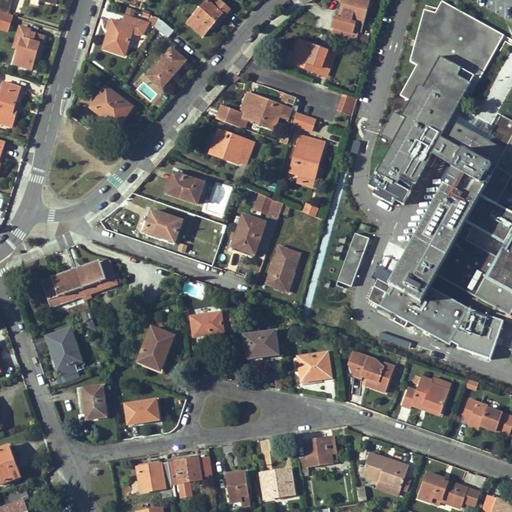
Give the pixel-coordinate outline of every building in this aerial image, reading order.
[(0,0),(0,11),(8,14),(12,0),(0,0)] [(229,11),(217,0),(207,0),(187,23),(202,36),(214,23),(217,25),(229,11)] [(362,8),(363,0),(342,0),(337,19),(334,18),(330,28),(333,29),(331,36),(353,42),(356,31),(359,32),(366,9),(362,8)] [(439,169),(451,175),(389,286),(392,287),(381,307),(452,346),(471,310),(431,289),(438,275),(511,315),(511,140),(493,175),(486,187),(476,181),(474,180),(481,167),(436,142),(492,41),(433,9),(427,20),(415,16),(403,67),(410,70),(394,101),(401,105),(393,119),(399,122),(368,177),(405,198),(419,174),(432,181),(439,169)] [(8,14),(0,11),(0,20),(9,23),(12,15),(8,14)] [(107,31),(108,32),(102,49),(123,56),(131,34),(137,36),(142,34),(144,33),(148,24),(124,16),(122,24),(111,20),(107,31)] [(155,26),(159,19),(151,16),(149,21),(150,24),(155,26)] [(168,38),(173,31),(159,19),(155,26),(168,38)] [(19,47),(14,63),(32,69),(34,60),(37,52),(40,53),(45,36),(29,31),(26,40),(17,37),(14,46),(19,47)] [(299,41),(292,59),(305,64),(303,69),(318,75),(319,72),(326,74),(334,54),(299,41)] [(185,61),(172,49),(147,76),(161,88),(185,61)] [(303,69),(305,64),(292,59),(290,64),(303,69)] [(0,122),(12,126),(17,109),(14,108),(15,104),(20,88),(4,83),(0,96),(0,122)] [(106,88),(93,105),(104,113),(101,116),(117,128),(132,108),(106,88)] [(250,121),(261,125),(262,122),(275,126),(282,107),(254,96),(253,98),(246,95),(239,113),(226,108),(216,119),(242,129),(246,120),(250,121)] [(351,116),(357,100),(342,95),(336,111),(351,116)] [(101,116),(104,113),(93,105),(91,108),(101,116)] [(221,106),(216,119),(226,108),(221,106)] [(314,120),(295,113),(292,124),(310,131),(314,120)] [(273,130),(275,126),(262,122),(261,125),(273,130)] [(287,145),(290,131),(287,130),(284,139),(279,138),(278,142),(287,145)] [(218,131),(211,149),(224,153),(222,159),(237,164),(238,162),(245,164),(252,144),(218,131)] [(301,134),(290,131),(287,145),(297,148),(290,173),(308,178),(312,165),(317,166),(322,151),(298,144),(301,134)] [(222,159),(224,153),(211,149),(209,154),(222,159)] [(314,179),(317,166),(312,165),(308,178),(314,179)] [(486,187),(493,175),(489,173),(478,176),(476,181),(486,187)] [(176,175),(173,185),(170,184),(167,193),(196,204),(203,184),(176,175)] [(278,218),(280,214),(284,204),(272,199),(259,194),(254,209),(278,218)] [(284,204),(280,214),(285,216),(289,206),(284,204)] [(307,206),(305,213),(314,217),(316,209),(307,206)] [(180,221),(150,211),(143,231),(173,242),(180,221)] [(265,224),(243,216),(231,247),(253,255),(265,224)] [(362,223),(360,229),(369,232),(371,227),(362,223)] [(354,233),(338,282),(352,287),(369,238),(354,233)] [(300,255),(279,247),(266,284),(287,292),(300,255)] [(75,268),(77,274),(89,270),(88,267),(100,263),(99,260),(75,268)] [(88,267),(89,270),(77,274),(86,299),(91,297),(89,294),(109,287),(121,283),(118,274),(114,275),(109,262),(105,264),(105,261),(100,263),(88,267)] [(40,280),(41,283),(64,276),(64,278),(77,274),(75,268),(40,280)] [(64,278),(64,276),(41,283),(50,308),(82,297),(84,302),(87,301),(86,299),(77,274),(64,278)] [(187,281),(182,288),(196,298),(201,290),(187,281)] [(89,294),(91,297),(110,290),(109,287),(89,294)] [(87,332),(95,330),(91,310),(82,313),(87,332)] [(221,313),(224,333),(234,331),(231,312),(221,313)] [(195,337),(224,333),(221,313),(192,317),(195,337)] [(173,335),(152,327),(138,360),(159,369),(173,335)] [(47,337),(52,352),(55,351),(60,368),(82,360),(71,328),(47,337)] [(245,335),(247,354),(262,352),(263,356),(275,355),(272,332),(245,335)] [(58,369),(60,368),(55,351),(52,352),(58,369)] [(329,352),(299,357),(302,381),(325,378),(324,373),(331,372),(329,352)] [(355,352),(350,365),(357,367),(354,376),(363,379),(364,375),(369,376),(367,382),(378,385),(376,389),(385,393),(395,367),(385,363),(384,367),(375,364),(376,360),(355,352)] [(409,388),(403,405),(411,408),(412,405),(414,401),(442,411),(451,383),(434,377),(433,380),(422,376),(421,378),(416,376),(414,382),(419,384),(417,391),(409,388)] [(468,380),(466,389),(476,391),(478,383),(468,380)] [(87,419),(107,417),(103,386),(83,389),(87,419)] [(470,399),(464,415),(472,417),(471,422),(480,425),(509,436),(511,428),(511,417),(488,409),(489,406),(470,399)] [(128,424),(159,419),(156,400),(126,405),(128,424)] [(442,411),(414,401),(412,405),(440,415),(442,411)] [(338,462),(334,438),(304,442),(306,457),(300,458),(302,472),(303,472),(304,477),(309,476),(308,467),(338,462)] [(0,483),(19,477),(8,446),(0,449),(0,483)] [(367,465),(363,475),(374,479),(373,481),(378,483),(400,491),(400,489),(407,491),(411,479),(405,477),(408,467),(400,464),(399,466),(386,461),(386,459),(369,453),(365,464),(367,465)] [(200,480),(197,458),(189,460),(189,462),(176,464),(176,462),(168,463),(171,484),(182,482),(184,498),(195,496),(193,481),(200,480)] [(168,463),(136,468),(140,492),(171,488),(171,484),(168,463)] [(291,470),(261,474),(265,500),(295,495),(291,470)] [(249,495),(246,472),(226,475),(230,503),(241,501),(240,496),(249,495)] [(427,473),(419,498),(431,502),(433,497),(441,500),(441,501),(460,508),(462,502),(467,488),(448,481),(447,483),(443,481),(444,479),(427,473)] [(398,496),(400,491),(378,483),(376,488),(398,496)] [(367,500),(365,486),(358,487),(361,501),(367,500)] [(476,507),(481,493),(467,488),(462,502),(476,507)] [(439,505),(441,501),(441,500),(433,497),(431,502),(439,505)] [(492,511),(497,500),(488,497),(482,511),(492,511)] [(511,511),(511,504),(497,499),(497,500),(492,511),(511,511)] [(23,511),(26,510),(23,501),(0,509),(1,511),(23,511)]
